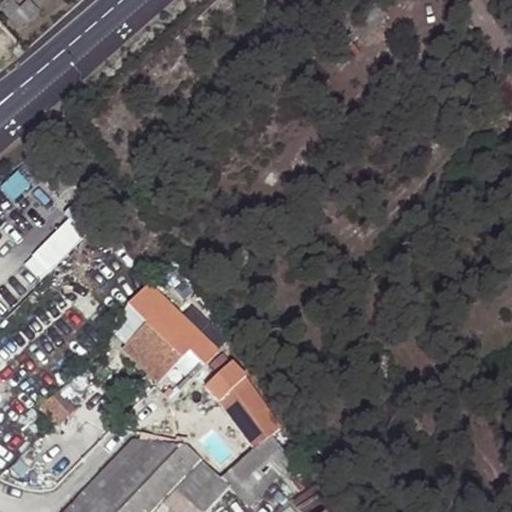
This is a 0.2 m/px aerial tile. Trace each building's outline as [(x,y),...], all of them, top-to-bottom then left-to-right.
[(11,0),(6,0),(0,6),(0,9),(19,31),(39,13),(30,2),(20,10),(11,0)] [(353,0),(320,34),(334,48),(340,55),(352,42),(356,46),(383,19),(382,18),(363,0),(353,0)] [(373,0),(363,0),(382,18),(388,12),(379,3),(377,4),(373,0)] [(352,42),(340,55),(342,57),(344,59),(349,64),(362,51),(356,46),(352,42)] [(340,55),(334,48),(327,55),(337,65),(339,63),(344,59),(342,57),(340,55)] [(344,59),(339,63),(344,69),(349,64),(344,59)] [(63,169),(47,184),(71,207),(86,192),(63,169)] [(109,213),(86,192),(71,207),(92,229),(109,213)] [(31,262),(47,280),(95,239),(79,221),(31,262)] [(146,288),(127,307),(145,326),(122,349),(157,383),(189,352),(203,367),(216,355),(180,320),(146,288)] [(204,311),(194,318),(199,325),(209,318),(204,311)] [(109,463),(62,511),(206,511),(228,489),(247,507),(289,462),(270,439),(278,431),(244,383),(245,382),(235,368),(208,392),(218,402),(253,449),(219,479),(189,451),(187,448),(183,446),(181,446),(132,440),(109,463)] [(69,418),(55,403),(42,415),(56,430),(69,418)] [(327,511),(305,483),(295,492),(310,511),(327,511)]
